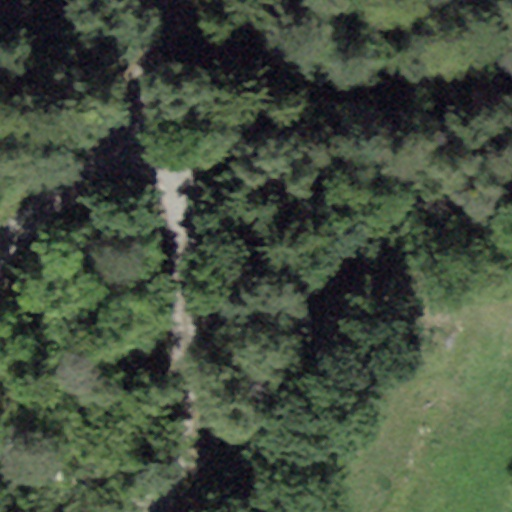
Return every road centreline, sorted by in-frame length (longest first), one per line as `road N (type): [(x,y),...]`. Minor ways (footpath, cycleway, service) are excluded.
road 1 (track): [(122,148),(174,182),(186,220),(174,451),(158,511)]
road 2 (track): [(0,250),(122,148),(176,0)]
